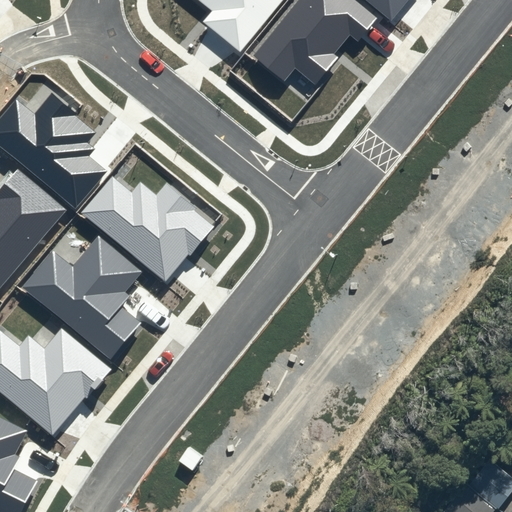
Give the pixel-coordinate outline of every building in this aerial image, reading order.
[(282,0),(196,0),(211,11),(203,21),(240,52),(282,0)] [(378,18),(356,0),(297,0),(252,55),(285,82),(296,69),(315,85),(338,57),(334,54),(350,34),(358,41),(378,18)] [(365,0),(391,21),(408,0),(365,0)] [(0,117),(0,144),(75,207),(106,171),(88,156),(94,148),(87,142),(95,132),(74,115),(75,113),(51,93),(34,113),(16,98),(0,117)] [(0,289),(67,210),(17,168),(0,188),(0,289)] [(131,191),(112,176),(81,213),(165,281),(188,253),(190,255),(214,226),(195,211),(198,207),(166,181),(156,193),(140,180),(131,191)] [(142,272),(98,236),(73,267),(52,250),(22,287),(110,360),(140,323),(120,307),(130,295),(126,292),(142,272)] [(0,330),(0,390),(53,434),(84,397),(87,399),(112,369),(61,327),(43,348),(28,336),(19,347),(0,330)] [(0,511),(21,511),(37,481),(14,470),(20,457),(15,454),(27,431),(0,417),(0,511)] [(511,495),(511,476),(495,465),(478,491),(504,508),(511,495)] [(463,485),(443,511),(493,511),(496,509),(463,485)]
